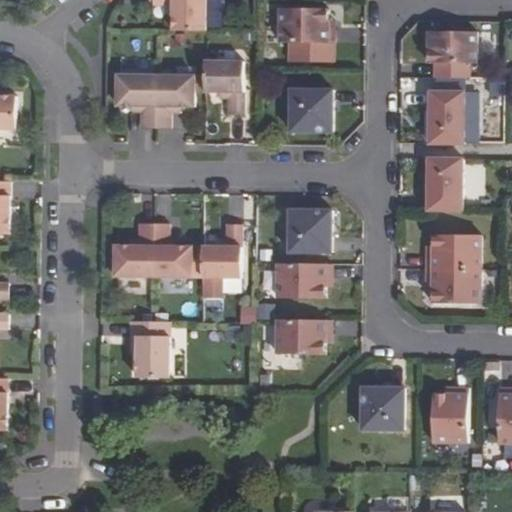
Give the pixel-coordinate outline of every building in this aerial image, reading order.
[(206,0),(153,0),(153,6),(168,6),(174,7),(173,15),(173,32),(206,32),(206,0)] [(281,10),(281,44),(335,45),(335,29),(329,28),(329,21),(329,10),(281,10)] [(477,65),(477,33),(435,33),(435,50),(429,50),(429,65),(435,65),(435,79),(469,79),(470,65),(477,65)] [(244,116),(245,62),(206,62),(206,77),(205,93),(223,93),(229,94),(229,111),(229,116),(244,116)] [(157,130),(157,76),(119,75),(118,107),(136,107),(142,108),(142,125),(141,130),(157,130)] [(157,76),(157,130),(171,130),(171,125),(172,108),(178,108),(195,108),(196,93),(196,77),(157,76)] [(196,77),(196,93),(205,93),(206,77),(196,77)] [(334,91),(292,91),(292,133),(334,134),(334,91)] [(431,94),(430,145),(464,145),(465,94),(431,94)] [(0,130),(17,131),(17,98),(0,97),(0,130)] [(430,160),(429,212),(464,212),(465,160),(430,160)] [(0,235),(11,235),(11,207),(7,207),(7,201),(11,201),(11,183),(0,182),(0,235)] [(333,212),(291,212),(291,253),(333,254),(333,212)] [(155,279),(155,225),(140,225),(140,248),(134,248),(116,247),(116,279),(155,279)] [(155,225),(155,279),(193,280),(194,248),(176,248),(170,248),(170,230),(170,226),(155,225)] [(242,280),(242,226),(227,226),(227,231),(227,249),(221,249),(204,248),(203,280),(242,280)] [(481,237),(433,236),(433,248),(433,255),(427,255),(427,270),(481,271),(481,237)] [(204,248),(194,248),(193,280),(203,280),(204,248)] [(278,299),(326,300),(327,289),(327,281),(333,281),(333,265),(279,265),(278,299)] [(481,305),(481,271),(427,270),(427,286),(433,286),(433,293),(432,305),(481,305)] [(0,300),(10,301),(10,285),(0,284),(0,300)] [(256,321),(256,297),(241,297),(242,321),(256,321)] [(9,315),(0,315),(0,330),(9,331),(9,315)] [(278,356),(326,356),(326,344),(326,338),(332,338),(332,321),(278,321),(278,356)] [(171,324),(131,323),(131,339),(137,339),(137,353),(137,379),(170,379),(171,324)] [(0,431),(8,432),(8,404),(4,404),(4,397),(8,397),(8,380),(0,379),(0,431)] [(405,389),(363,389),(363,431),(405,431),(405,389)] [(434,443),(469,443),(469,389),(453,389),(453,395),(446,395),(435,395),(434,443)] [(511,443),(511,389),(500,390),(500,444),(511,443)]
